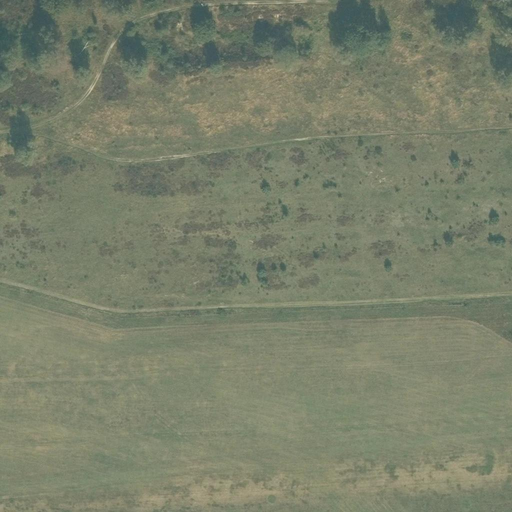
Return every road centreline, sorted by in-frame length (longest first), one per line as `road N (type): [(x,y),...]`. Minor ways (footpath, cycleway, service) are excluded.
road 1 (track): [(511,295),(129,312),(0,281)]
road 2 (track): [(511,129),(346,136),(125,161),(35,133)]
